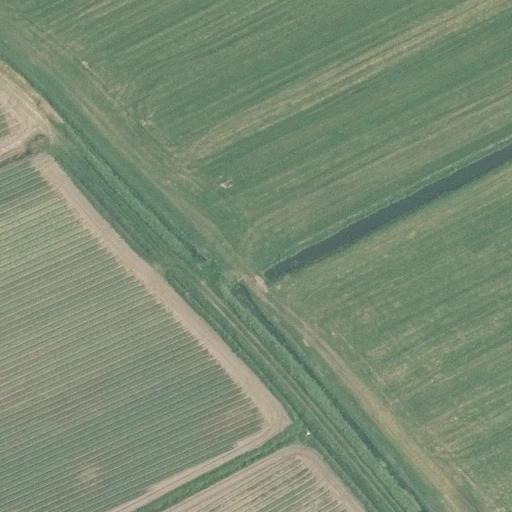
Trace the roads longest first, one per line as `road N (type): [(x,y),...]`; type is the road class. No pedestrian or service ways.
road 1 (track): [(0,81),(296,388),(400,511)]
road 2 (track): [(0,41),(206,240),(215,264),(200,287)]
